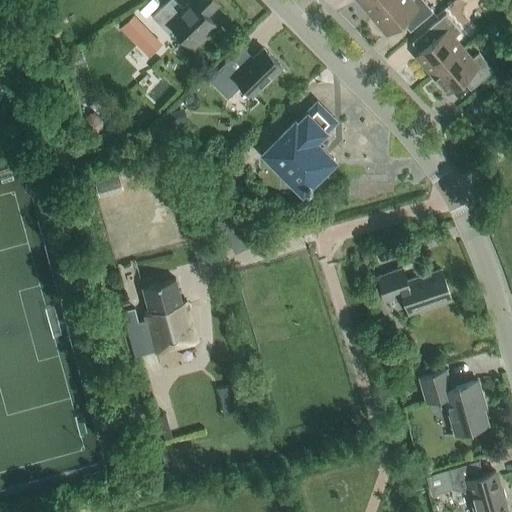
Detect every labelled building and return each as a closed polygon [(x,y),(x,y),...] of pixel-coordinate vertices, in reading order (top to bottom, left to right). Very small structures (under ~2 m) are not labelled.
[(168,0),(152,16),(169,34),(175,28),(194,48),(205,36),(204,35),(216,24),(207,15),(219,3),(215,0),(190,0),(191,0),(183,8),(175,0),(168,0)] [(358,0),(371,15),(388,0),(358,0)] [(388,0),(371,15),(387,33),(407,17),(415,26),(434,10),(424,0),(388,0)] [(415,54),(431,73),(463,47),(454,37),(461,30),(446,12),(427,28),(435,38),(415,54)] [(282,66),(263,47),(238,72),(227,60),(209,78),(228,97),(241,84),(253,95),(282,66)] [(471,57),(463,47),(431,73),(447,92),(467,75),(475,85),(494,69),(479,51),(471,57)] [(336,157),(317,138),(335,120),(317,102),(298,122),(295,119),(263,151),(302,190),(336,157)] [(183,108),(170,112),(174,125),(187,121),(183,108)] [(90,112),(84,117),(84,123),(91,131),(98,131),(102,127),(103,120),(96,113),(90,112)] [(94,178),(99,195),(123,188),(117,165),(107,167),(109,174),(94,178)] [(238,211),(217,222),(233,251),(254,239),(238,211)] [(407,279),(403,266),(378,275),(386,299),(403,293),(409,313),(452,298),(441,268),(407,279)] [(155,351),(197,340),(187,300),(182,301),(176,277),(143,286),(150,312),(144,313),(146,320),(138,322),(135,308),(124,311),(127,324),(135,355),(155,350),(155,351)] [(455,432),(488,423),(480,396),(483,396),(478,379),(451,386),(446,369),(420,376),(427,401),(445,395),(455,432)] [(166,413),(157,415),(163,438),(172,436),(166,413)] [(479,458),(447,468),(427,473),(432,492),(452,487),(470,491),(476,511),(507,511),(496,470),(484,474),(479,458)]
